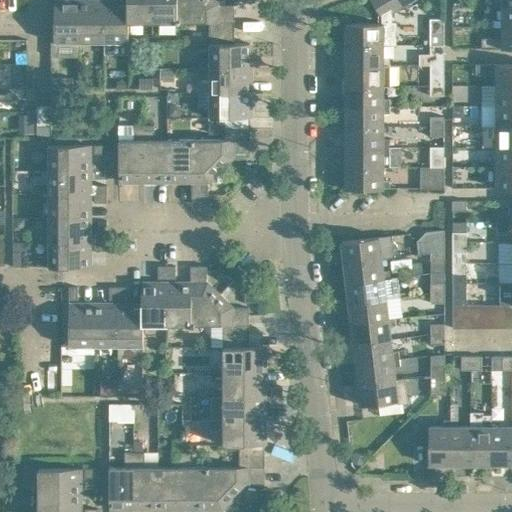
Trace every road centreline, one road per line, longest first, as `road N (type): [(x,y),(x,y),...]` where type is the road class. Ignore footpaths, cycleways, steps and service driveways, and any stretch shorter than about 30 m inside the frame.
road 1 (residential): [(30,276),(118,275),(146,235),(297,226)]
road 2 (residential): [(332,509),(311,406),(297,226)]
road 3 (residential): [(297,226),(294,51),(278,0)]
road 4 (residential): [(511,508),(332,509)]
